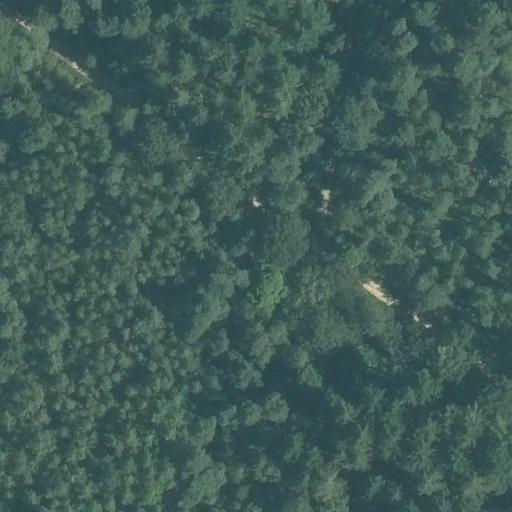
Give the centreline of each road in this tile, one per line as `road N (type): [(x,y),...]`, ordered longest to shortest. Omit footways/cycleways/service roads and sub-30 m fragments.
road 1 (track): [(0,3),(511,389)]
road 2 (track): [(349,0),(315,244)]
